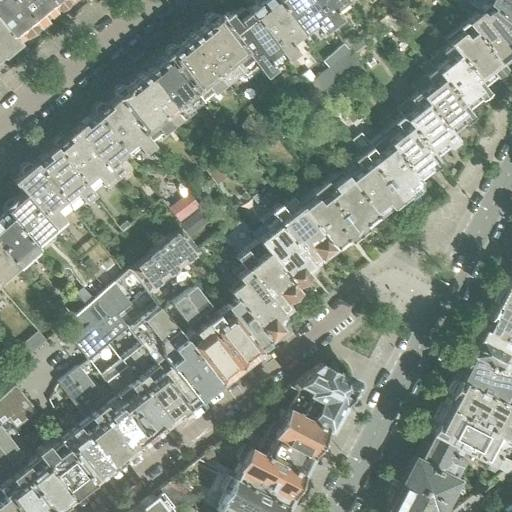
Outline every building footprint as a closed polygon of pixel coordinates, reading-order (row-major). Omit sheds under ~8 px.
[(21,34),(34,24),(14,0),(0,0),(0,24),(13,41),(21,34)] [(55,7),(49,0),(14,0),(34,24),(42,17),(55,7)] [(287,43),(301,33),(275,0),(255,0),(255,3),(248,8),(284,58),(293,52),(287,43)] [(329,25),(310,0),(275,0),(301,33),(312,24),(319,32),(329,25)] [(344,0),(310,0),(329,25),(338,17),(332,9),(344,0)] [(389,11),(395,5),(390,0),(388,0),(384,4),(389,11)] [(511,50),(511,24),(483,0),(470,0),(468,3),(473,8),(475,11),(464,20),(500,67),(511,58),(511,52),(511,51),(511,50)] [(511,0),(483,0),(511,24),(511,0)] [(383,16),(388,12),(389,11),(384,4),(377,9),(383,16)] [(406,18),(395,5),(389,11),(388,12),(399,25),(406,18)] [(284,58),(248,8),(247,9),(241,8),(230,16),(226,11),(219,17),(259,71),(262,75),(272,68),(284,58)] [(397,27),(399,25),(388,12),(383,16),(381,17),(391,29),(397,27)] [(259,71),(219,17),(216,14),(215,14),(209,13),(204,17),(203,23),(193,31),(211,54),(202,62),(219,84),(227,94),(232,90),(225,84),(222,81),(233,73),(239,80),(246,81),(259,71)] [(449,43),(448,44),(480,84),(500,67),(464,20),(444,35),(449,43)] [(0,52),(13,41),(0,24),(0,52)] [(199,99),(219,84),(202,62),(211,54),(193,31),(176,45),(170,44),(165,48),(164,54),(199,99)] [(376,42),(367,31),(358,39),(367,50),(376,42)] [(428,59),(427,60),(464,107),(485,91),(480,84),(448,44),(428,59)] [(327,66),(334,75),(347,64),(349,66),(352,64),(360,74),(365,70),(361,63),(348,48),(327,66)] [(199,99),(164,54),(141,73),(159,95),(151,101),(167,123),(199,99)] [(415,91),(440,122),(448,131),(469,114),(464,107),(427,60),(418,67),(423,74),(410,85),(415,91)] [(334,75),(327,66),(306,86),(315,97),(337,78),(334,75)] [(147,139),(167,123),(151,101),(159,95),(141,73),(124,86),(119,85),(113,89),(113,95),(111,97),(148,144),(150,142),(147,139)] [(399,115),(432,155),(453,138),(448,131),(440,122),(415,91),(394,108),(399,115)] [(140,151),(148,144),(111,97),(104,102),(98,101),(93,106),(93,112),(91,113),(126,156),(137,148),(140,151)] [(256,112),(249,103),(245,106),(253,115),(256,112)] [(288,111),(270,125),(280,138),(298,124),(288,111)] [(117,164),(126,156),(91,113),(72,129),(95,157),(110,175),(120,168),(117,164)] [(432,155),(399,115),(380,130),(417,177),(437,161),(432,155)] [(195,138),(188,128),(183,132),(190,142),(195,138)] [(100,184),(110,175),(95,157),(72,129),(64,136),(58,135),(52,140),(52,145),(49,148),(90,192),(87,188),(97,180),(100,184)] [(416,178),(417,177),(380,130),(378,132),(381,136),(361,151),(398,199),(415,185),(416,179),(416,178)] [(80,200),(90,192),(49,148),(31,163),(67,206),(78,197),(80,200)] [(205,161),(196,151),(190,157),(198,167),(205,161)] [(398,199),(361,151),(339,169),(376,216),(398,199)] [(215,175),(228,165),(221,156),(208,165),(215,175)] [(67,206),(31,163),(25,162),(19,167),(19,174),(11,180),(21,191),(50,226),(51,225),(60,216),(58,214),(67,206)] [(355,232),(376,216),(339,169),(318,185),(355,232)] [(355,232),(318,185),(297,202),(331,247),(336,247),(355,232)] [(32,243),(50,226),(21,191),(2,208),(33,245),(32,243)] [(179,221),(198,206),(189,193),(169,207),(179,221)] [(305,272),(311,267),(272,215),(270,212),(265,206),(259,198),(256,193),(251,197),(258,206),(252,210),(262,223),(262,224),(267,231),(256,240),(258,244),(294,288),(308,277),(305,272)] [(269,203),(263,195),(259,198),(265,206),(269,203)] [(328,247),(331,247),(297,202),(295,199),(286,206),(283,202),(270,212),(272,215),(311,267),(319,260),(316,256),(328,247)] [(33,245),(2,208),(0,210),(0,246),(14,262),(33,245)] [(192,229),(185,219),(178,224),(186,234),(192,229)] [(130,227),(129,225),(125,220),(118,227),(123,233),(130,227)] [(127,267),(145,289),(195,249),(176,225),(127,267)] [(111,240),(104,231),(97,237),(104,246),(111,240)] [(238,262),(240,264),(279,313),(287,307),(284,303),(297,292),(294,288),(258,244),(249,252),(245,247),(234,255),(239,261),(238,262)] [(0,273),(14,262),(0,246),(0,273)] [(88,258),(82,263),(92,274),(93,273),(98,269),(88,258)] [(231,295),(221,303),(255,346),(265,338),(279,327),(273,321),(281,315),(279,313),(240,264),(227,274),(232,281),(224,287),(231,295)] [(187,404),(216,381),(180,335),(145,289),(127,267),(105,286),(99,292),(124,326),(144,350),(187,404)] [(84,305),(99,292),(105,286),(95,275),(93,273),(76,287),(87,300),(83,303),(84,305)] [(511,281),(505,278),(492,303),(511,313),(511,281)] [(12,295),(0,281),(0,288),(8,298),(12,295)] [(255,346),(221,303),(212,310),(191,284),(180,292),(202,320),(237,365),(245,359),(258,349),(255,346)] [(166,421),(123,366),(104,342),(124,326),(99,292),(84,305),(79,310),(67,321),(60,327),(70,341),(65,345),(78,361),(84,356),(89,362),(95,370),(113,393),(145,437),(166,421)] [(202,320),(180,292),(170,300),(172,303),(171,304),(190,328),(180,335),(216,381),(229,371),(237,365),(202,320)] [(511,313),(492,303),(479,328),(511,344),(511,313)] [(57,310),(56,311),(65,321),(66,320),(71,315),(62,306),(57,310)] [(511,344),(479,328),(468,350),(511,373),(511,344)] [(25,356),(36,346),(29,338),(18,348),(25,356)] [(166,421),(187,404),(144,350),(123,366),(166,421)] [(511,373),(468,350),(455,375),(509,404),(511,397),(511,373)] [(16,364),(6,352),(0,356),(0,364),(7,372),(16,364)] [(84,356),(78,361),(70,367),(65,371),(90,403),(91,403),(95,400),(100,395),(95,388),(81,369),(89,362),(84,356)] [(298,411),(328,427),(350,387),(346,376),(319,362),(289,386),(307,395),(298,411)] [(108,465),(127,451),(94,408),(94,407),(91,403),(90,403),(65,371),(54,379),(57,382),(48,400),(61,426),(64,432),(75,423),(108,465)] [(511,421),(511,405),(509,404),(455,375),(441,402),(503,435),(505,436),(511,421)] [(0,423),(7,418),(27,401),(15,385),(12,385),(0,395),(0,423)] [(127,451),(145,437),(113,393),(94,407),(94,408),(127,451)] [(27,401),(7,418),(14,427),(34,411),(35,411),(27,401)] [(497,446),(503,435),(441,402),(427,429),(464,450),(498,468),(503,470),(511,463),(497,455),(500,448),(497,446)] [(318,447),(328,427),(298,411),(286,405),(286,406),(285,405),(278,419),(272,416),(255,448),(300,472),(314,445),(318,447)] [(97,474),(108,465),(75,423),(64,432),(52,441),(86,483),(97,474)] [(43,511),(49,511),(67,498),(32,456),(16,469),(12,463),(22,455),(0,425),(0,456),(12,472),(43,511)] [(450,476),(464,450),(427,429),(413,456),(450,476)] [(67,498),(86,483),(52,441),(41,449),(39,447),(30,453),(32,456),(67,498)] [(299,474),(300,472),(255,448),(244,442),(236,457),(238,462),(234,469),(216,461),(213,465),(226,472),(284,503),(288,494),(289,494),(295,493),(295,492),(301,480),(299,474)] [(0,494),(13,511),(43,511),(12,472),(0,456),(0,494)] [(413,456),(394,491),(417,503),(416,504),(431,511),(435,511),(453,478),(450,477),(450,476),(413,456)] [(489,463),(486,469),(492,472),(498,468),(489,463)] [(282,505),(284,503),(226,472),(219,487),(222,493),(217,502),(214,508),(216,509),(221,511),(284,511),(285,511),(283,506),(282,505)] [(175,488),(186,494),(191,485),(179,480),(175,488)] [(177,511),(186,494),(175,488),(165,483),(151,494),(127,511),(177,511)] [(417,503),(394,491),(383,511),(431,511),(416,504),(417,503)] [(0,511),(13,511),(0,494),(0,511)]
